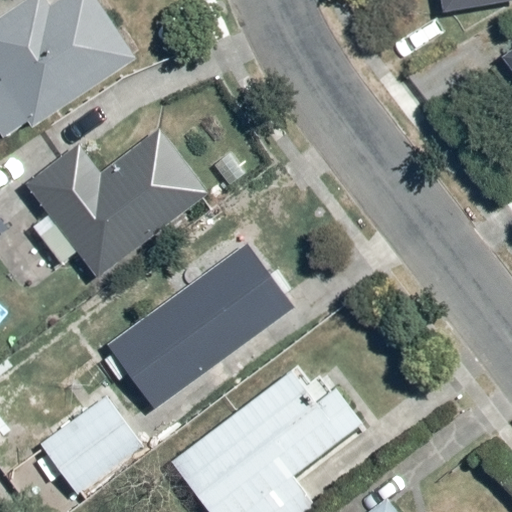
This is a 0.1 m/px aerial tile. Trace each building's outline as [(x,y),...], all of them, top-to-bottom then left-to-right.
[(16,0),(0,10),(0,142),(2,146),(138,62),(99,0),(16,0)] [(511,0),(438,0),(440,13),(511,5),(511,0)] [(85,138),(25,181),(48,213),(29,227),(60,270),(77,257),(92,278),(206,194),(153,122),(101,160),(85,138)] [(184,285),(105,342),(161,427),(229,378),(219,364),(247,344),(258,359),(323,312),(308,291),(295,301),(262,255),(258,258),(239,231),(177,276),(184,285)] [(305,356),(165,457),(201,511),(312,511),(321,505),(299,474),(367,424),(331,374),(322,380),(305,356)] [(112,389),(38,444),(78,498),(98,483),(111,500),(135,482),(121,463),(151,441),(112,389)] [(401,511),(389,496),(369,511),(401,511)]
